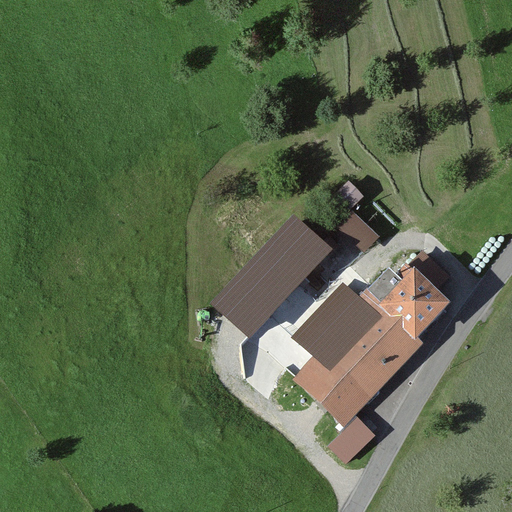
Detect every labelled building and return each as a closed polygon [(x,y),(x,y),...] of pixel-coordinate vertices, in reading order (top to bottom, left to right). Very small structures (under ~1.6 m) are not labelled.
[(336,234),(365,260),(381,243),(352,216),(336,234)] [(322,257),(332,263),(345,242),(335,236),(322,257)] [(325,357),(299,384),(342,425),(444,320),(427,304),(443,287),(412,257),(320,352),(325,357)] [(257,315),(242,332),(260,348),(275,332),(257,315)] [(358,423),(328,452),(346,471),(376,443),(358,423)]
